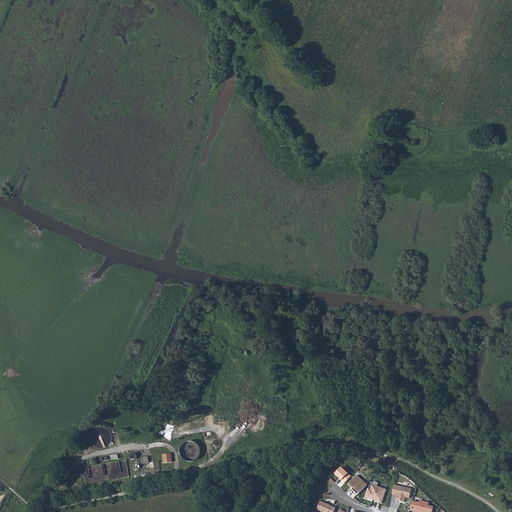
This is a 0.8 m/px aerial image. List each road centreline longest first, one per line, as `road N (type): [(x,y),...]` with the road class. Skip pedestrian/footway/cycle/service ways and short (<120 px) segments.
road 1 (track): [(170,486),(195,470),(333,441),(397,457),(485,498),(511,492)]
road 2 (unclassified): [(46,511),(170,486)]
